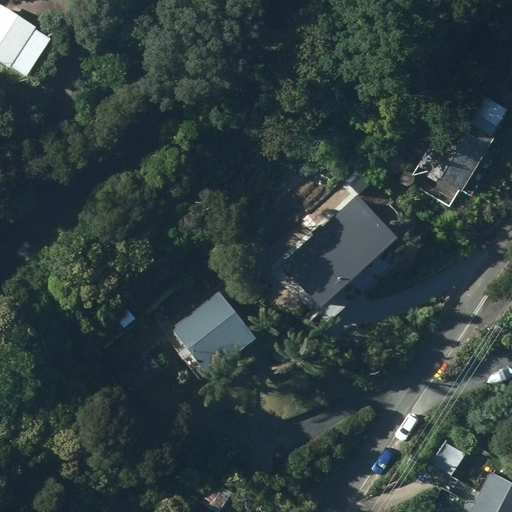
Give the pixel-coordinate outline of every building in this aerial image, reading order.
[(26,77),(50,40),(35,30),(36,28),(0,5),(0,62),(9,68),(10,67),(26,77)] [(492,136),(507,111),(473,91),(466,104),(448,93),(434,118),(443,123),(418,167),(462,193),(495,138),(492,136)] [(278,264),(319,311),(399,240),(357,194),(278,264)] [(171,329),(207,377),(256,340),(219,292),(171,329)] [(511,511),(511,485),(489,474),(470,511),(511,511)] [(199,503),(212,511),(219,511),(232,493),(213,481),(199,503)]
